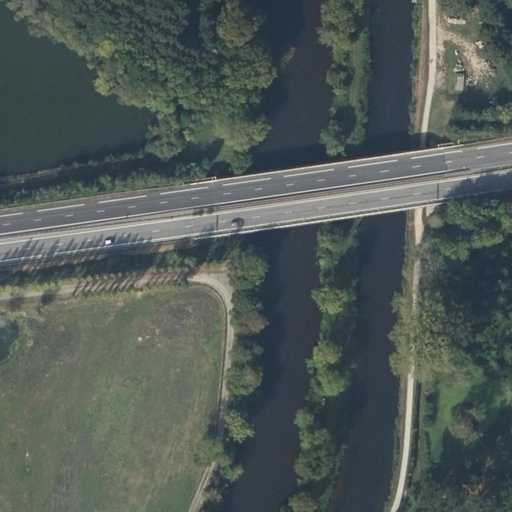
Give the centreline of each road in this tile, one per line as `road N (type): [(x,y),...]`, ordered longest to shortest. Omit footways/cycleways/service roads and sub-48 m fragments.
road 1 (trunk): [(0,253),(511,181)]
road 2 (trunk): [(511,154),(0,226)]
road 3 (track): [(0,300),(146,280),(220,280),(234,348),(214,466),(188,511)]
